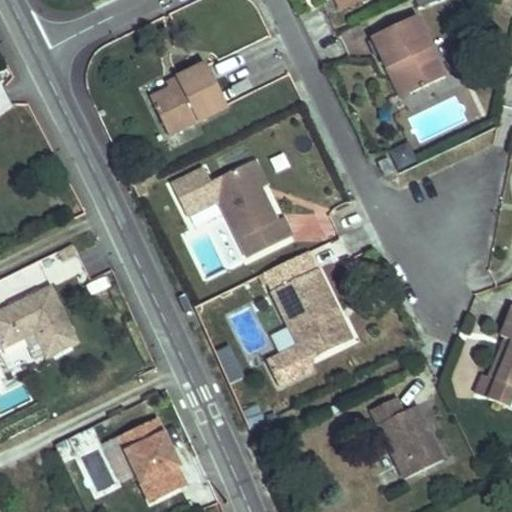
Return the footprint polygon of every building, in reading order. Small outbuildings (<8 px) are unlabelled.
[(362,0),(337,0),(342,10),(362,0)] [(446,78),(417,17),(372,38),(387,70),(395,66),(410,95),(446,78)] [(228,109),(206,64),(176,79),(179,85),(151,99),(169,137),(228,109)] [(402,99),(410,95),(395,66),(387,70),(402,99)] [(170,89),(179,85),(176,79),(167,84),(170,89)] [(389,151),(397,169),(413,162),(404,144),(389,151)] [(395,172),(388,158),(378,163),(385,177),(395,172)] [(210,183),(247,165),(244,159),(207,177),(210,183)] [(275,222),(247,165),(210,183),(247,257),(291,236),(283,218),(275,222)] [(337,314),(317,272),(315,272),(306,253),(265,273),(274,291),(272,292),(299,347),(267,362),(279,387),(311,371),(307,363),(343,345),(330,318),(337,314)] [(77,343),(51,288),(0,312),(0,344),(2,349),(35,333),(47,358),(77,343)] [(178,299),(186,316),(193,312),(185,296),(178,299)] [(511,310),(501,337),(505,339),(511,341),(511,342),(496,382),(511,389),(511,310)] [(511,342),(511,341),(505,339),(489,380),(496,382),(511,342)] [(17,377),(12,369),(8,371),(10,375),(5,377),(8,382),(17,377)] [(511,395),(511,389),(496,382),(488,400),(507,408),(511,395)] [(443,462),(416,407),(401,414),(394,400),(370,412),(404,482),(443,462)] [(180,467),(157,419),(118,438),(151,504),(187,487),(178,468),(180,467)]
